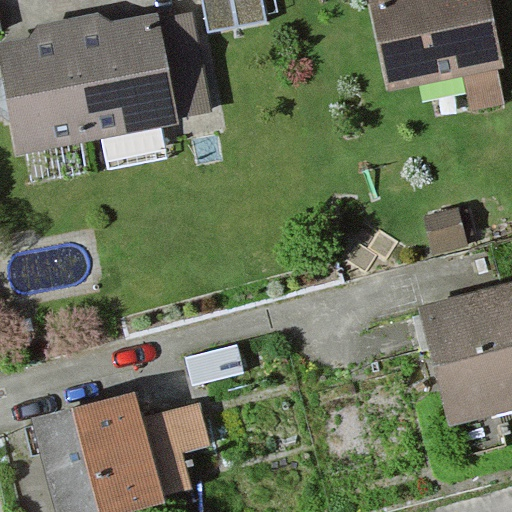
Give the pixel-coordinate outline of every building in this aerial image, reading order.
[(229,0),(202,0),(209,42),(235,39),(229,0)] [(260,0),(229,0),(235,39),(266,34),(260,0)] [(496,77),(481,0),(393,0),(399,24),(382,27),(395,96),(496,77)] [(155,28),(0,57),(0,67),(18,163),(175,133),(155,28)] [(455,222),(424,230),(432,262),(463,255),(455,222)] [(511,293),(423,316),(453,427),(511,411),(511,293)] [(138,402),(37,428),(58,511),(128,511),(164,503),(138,402)]
